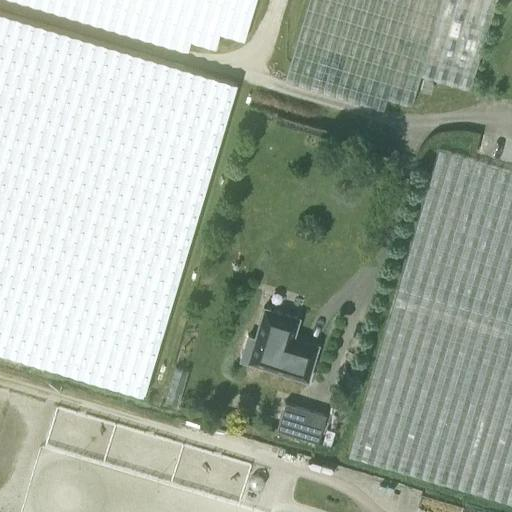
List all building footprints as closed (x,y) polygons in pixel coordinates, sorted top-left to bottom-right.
[(243,38),(254,0),(16,0),(186,50),(189,39),(214,47),(219,31),(243,38)] [(383,109),(386,96),(410,104),(419,73),(469,88),(494,0),(307,0),(284,79),(383,109)] [(0,350),(142,393),(235,82),(0,11),(0,350)] [(511,171),(438,149),(347,454),(511,502),(511,171)] [(305,378),(314,348),(289,340),(296,315),(262,305),(252,337),(272,343),(265,366),(305,378)] [(284,400),(275,428),(316,441),(325,414),(284,400)]
